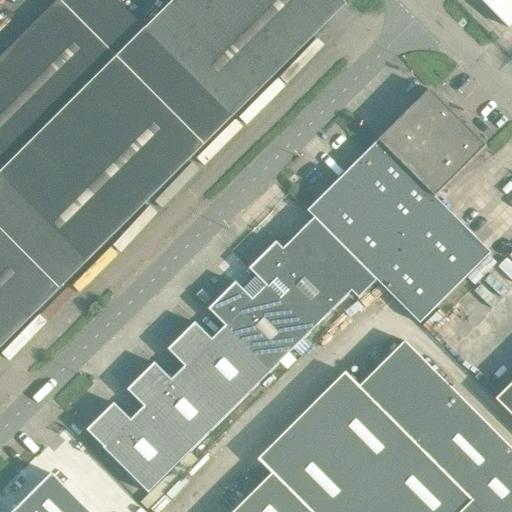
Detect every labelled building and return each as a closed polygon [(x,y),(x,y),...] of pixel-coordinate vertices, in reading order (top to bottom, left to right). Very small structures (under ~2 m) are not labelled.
[(115,0),(57,0),(0,57),(0,348),(232,117),(145,29),(115,0)] [(511,0),(479,0),(508,28),(511,23),(511,0)] [(429,90),(395,124),(451,181),(485,147),(429,90)] [(434,198),(451,181),(395,124),(307,212),(314,219),(363,268),(434,198)] [(363,268),(376,281),(419,324),(490,254),(434,198),(363,268)] [(276,243),(249,270),(265,287),(311,332),(352,291),(359,298),(376,281),(369,275),(314,219),(283,250),(276,243)] [(265,287),(253,299),(252,300),(235,283),(208,310),(225,327),(271,373),(311,332),(265,287)] [(225,327),(213,339),(211,340),(195,324),(168,350),(184,367),(230,413),(271,373),(225,327)] [(233,511),(511,511),(511,449),(404,342),(359,387),(345,373),(257,460),(271,474),(233,511)] [(184,367),(172,379),(171,381),(154,364),(127,391),(144,407),(190,453),(230,413),(184,367)] [(511,416),(511,383),(495,400),(511,416)] [(144,407),(132,420),(130,421),(114,404),(87,431),(103,448),(103,449),(148,494),(190,453),(144,407)] [(89,511),(52,474),(13,511),(89,511)]
